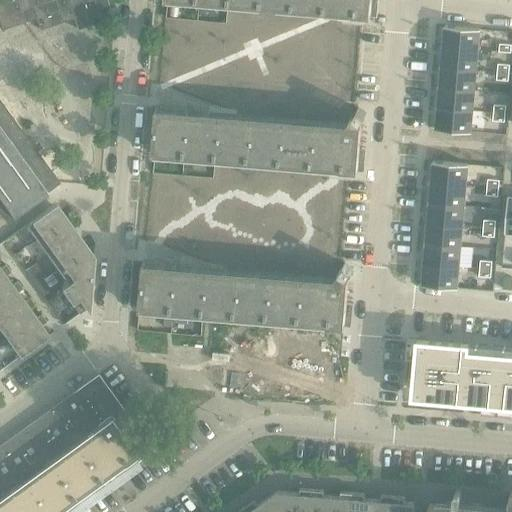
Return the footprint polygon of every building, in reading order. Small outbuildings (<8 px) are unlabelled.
[(0,0),(0,20),(3,30),(38,19),(41,30),(76,18),(79,30),(114,18),(108,0),(0,0)] [(177,0),(228,4),(232,5),(232,4),(343,13),(371,15),(371,0),(177,0)] [(445,26),(443,48),(479,51),(481,30),(445,26)] [(511,33),(501,32),(500,40),(511,41),(511,33)] [(443,48),(441,68),(477,71),(479,51),(443,48)] [(498,65),(497,73),(509,74),(510,66),(498,65)] [(441,68),(440,88),(475,92),(477,71),(441,68)] [(497,73),(496,81),(509,82),(509,74),(497,73)] [(440,88),(438,109),(473,112),(475,92),(440,88)] [(0,198),(13,217),(18,214),(27,207),(46,193),(60,183),(50,169),(41,157),(39,153),(34,147),(32,144),(30,140),(0,99),(0,198)] [(494,106),(494,114),(506,115),(506,107),(494,106)] [(157,107),(153,154),(216,159),(219,159),(300,166),(315,167),(330,168),(358,170),(359,149),(361,125),(360,125),(360,123),(361,123),(367,115),(358,109),(356,112),(353,117),(353,118),(349,124),(334,122),(248,115),(229,114),(193,111),(190,107),(187,110),(159,108),(160,107),(157,107)] [(438,109),(436,130),(472,133),(473,112),(438,109)] [(494,114),(493,122),(505,123),(506,115),(494,114)] [(433,162),(431,183),(467,186),(469,165),(433,162)] [(488,180),(487,188),(499,189),(500,181),(488,180)] [(431,183),(430,204),(465,207),(467,186),(431,183)] [(487,188),(486,196),(499,197),(499,189),(487,188)] [(53,206),(26,225),(27,226),(37,240),(67,218),(62,211),(56,203),(53,206)] [(430,204),(428,224),(463,227),(465,207),(430,204)] [(67,218),(37,240),(47,255),(78,233),(73,226),(67,218)] [(484,221),(484,229),(496,230),(496,222),(484,221)] [(428,224),(426,244),(462,247),(463,227),(428,224)] [(484,229),(483,237),(495,238),(496,230),(484,229)] [(78,233),(47,255),(58,270),(88,248),(83,240),(78,233)] [(426,244),(424,264),(460,268),(462,247),(426,244)] [(88,248),(58,270),(67,283),(68,284),(93,265),(94,255),(88,248)] [(481,261),(480,269),(492,270),(493,262),(481,261)] [(140,308),(140,309),(173,311),(206,314),(211,314),(219,315),(308,322),(314,322),(315,323),(345,325),(347,304),(349,280),(347,280),(348,278),(353,270),(345,264),(343,267),(339,272),(335,278),(322,277),(283,274),(236,270),(208,268),(180,266),(177,262),(174,265),(147,263),(147,262),(145,262),(144,262),(143,267),(140,306),(140,308)] [(424,264),(422,286),(458,289),(460,268),(424,264)] [(0,268),(0,294),(13,285),(6,276),(11,272),(6,265),(1,268),(0,268)] [(68,284),(61,288),(79,313),(80,314),(87,309),(89,312),(89,310),(90,307),(93,265),(68,284)] [(480,269),(479,277),(491,278),(492,270),(480,269)] [(0,294),(0,319),(25,301),(18,292),(23,289),(18,281),(13,285),(0,294)] [(30,298),(25,301),(0,319),(0,328),(7,339),(37,318),(30,309),(35,305),(30,298)] [(37,318),(7,339),(20,357),(50,336),(42,325),(47,322),(42,314),(37,318)] [(415,369),(413,398),(465,402),(472,403),(500,405),(511,406),(511,354),(505,354),(477,352),(469,351),(470,344),(418,340),(415,369)] [(0,511),(56,511),(74,499),(75,498),(99,481),(100,481),(120,466),(125,462),(149,445),(98,374),(74,392),(75,395),(64,402),(62,400),(48,410),(50,413),(38,421),(37,419),(22,429),(24,431),(13,440),(11,437),(0,445),(0,511)] [(282,511),(310,511),(312,489),(301,488),(300,494),(277,492),(282,511)] [(310,511),(330,511),(332,497),(324,496),(325,490),(312,489),(310,511)] [(330,511),(351,511),(353,492),(342,491),(341,497),(332,497),(330,511)] [(245,508),(247,511),(282,511),(277,492),(259,505),(255,500),(245,508)] [(351,511),(371,511),(373,500),(365,499),(365,493),(353,492),(351,511)] [(511,511),(511,493),(510,506),(510,511),(430,505),(429,511),(511,511)] [(382,501),(373,500),(371,511),(392,511),(394,496),(382,495),(382,501)] [(394,496),(392,511),(414,511),(415,504),(406,503),(406,497),(394,496)]
